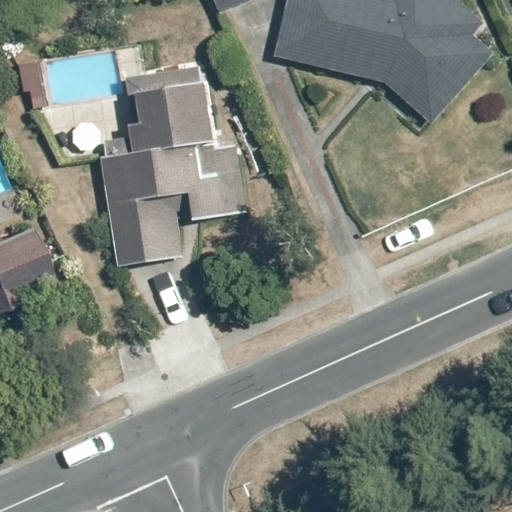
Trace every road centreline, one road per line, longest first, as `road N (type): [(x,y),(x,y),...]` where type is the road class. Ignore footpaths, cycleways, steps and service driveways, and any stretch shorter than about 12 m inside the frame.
road 1 (tertiary): [(511,283),(151,443)]
road 2 (tertiary): [(151,443),(0,511)]
